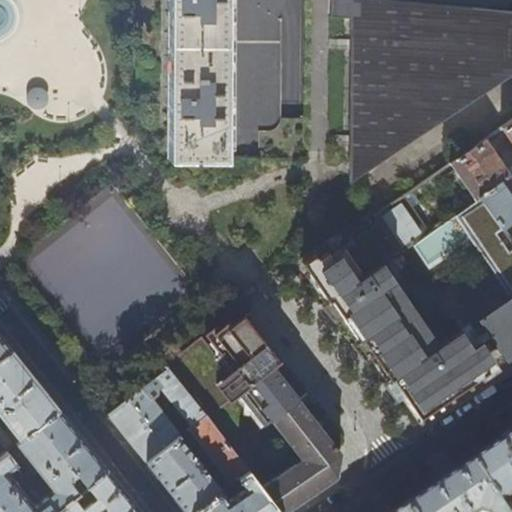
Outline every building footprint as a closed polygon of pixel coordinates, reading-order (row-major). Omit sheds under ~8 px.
[(168,0),(168,158),(226,158),(226,0),(168,0)] [(511,0),(330,0),(330,17),(351,17),(351,182),(511,72),(511,0)] [(511,119),(502,126),(511,141),(511,119)] [(476,199),(481,195),(500,182),(511,173),(511,165),(507,169),(485,138),(451,162),(476,199)] [(500,182),(481,195),(503,227),(511,220),(511,194),(510,196),(500,182)] [(112,183),(19,253),(104,366),(197,296),(112,183)] [(428,232),(414,242),(431,267),(474,238),(511,292),(511,293),(479,316),(509,359),(511,356),(511,240),(503,227),(481,195),(476,199),(428,232)] [(401,197),(374,215),(401,251),(403,250),(414,242),(428,232),(401,197)] [(370,210),(301,257),(316,277),(329,295),(323,300),(337,317),(343,312),(361,335),(355,340),(368,357),(375,353),(393,376),(386,380),(400,398),(407,394),(424,417),(430,413),(468,387),(493,370),(462,328),(440,343),(397,279),(415,265),(403,250),(401,251),(374,215),(370,210)] [(166,364),(168,367),(205,415),(232,449),(271,418),(298,397),(273,366),(280,360),(269,346),(244,315),(214,339),(235,367),(227,373),(200,337),(166,364)] [(0,356),(11,348),(0,334),(0,356)] [(31,373),(11,348),(0,356),(0,414),(20,439),(59,408),(31,373)] [(205,415),(168,367),(108,414),(129,440),(145,461),(179,435),(180,435),(151,397),(155,397),(161,393),(159,390),(162,388),(191,426),(205,415)] [(302,459),(261,487),(279,511),(283,511),(320,487),(336,476),(341,453),(321,427),(298,397),(271,418),(302,459)] [(16,442),(54,490),(44,497),(55,510),(107,469),(78,432),(59,408),(20,439),(16,442)] [(232,449),(205,415),(191,426),(188,428),(231,483),(248,471),(232,449)] [(0,428),(0,442),(6,450),(13,444),(0,428)] [(186,511),(193,511),(222,490),(179,435),(145,461),(166,487),(186,511)] [(511,511),(511,435),(505,440),(471,463),(505,511),(511,511)] [(52,511),(55,510),(44,497),(34,505),(7,472),(17,464),(6,450),(0,454),(0,511),(52,511)] [(405,508),(407,511),(505,511),(471,463),(436,486),(405,508)] [(55,510),(56,511),(141,511),(129,496),(107,469),(55,510)] [(222,490),(193,511),(279,511),(261,487),(248,471),(231,483),(222,490)]
